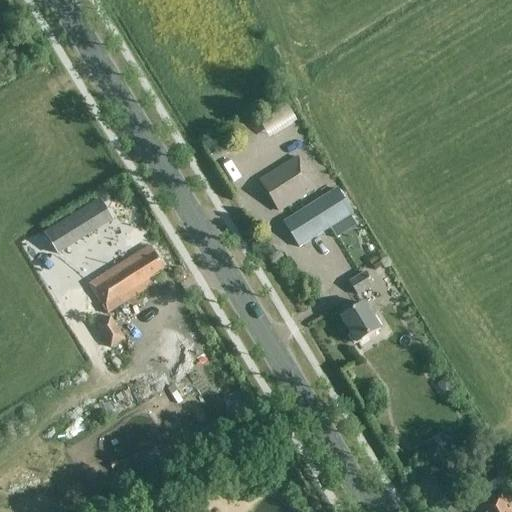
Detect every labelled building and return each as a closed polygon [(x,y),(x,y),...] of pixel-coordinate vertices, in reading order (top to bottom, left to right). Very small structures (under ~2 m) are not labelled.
[(298,160),(263,183),(270,194),(268,195),(280,214),(317,190),(298,160)] [(336,191),(283,224),(299,250),(351,217),(336,191)] [(90,287),(108,315),(143,292),(140,287),(164,272),(150,249),(90,287)] [(365,274),(349,284),(357,298),(374,288),(365,274)] [(363,306),(341,320),(357,346),(380,331),(363,306)] [(96,328),(110,351),(117,346),(111,337),(119,332),(110,319),(96,328)] [(228,416),(233,426),(246,419),(240,409),(228,416)] [(447,450),(456,444),(449,432),(439,438),(447,450)] [(511,511),(511,505),(504,491),(503,490),(473,509),(474,511),(511,511)]
